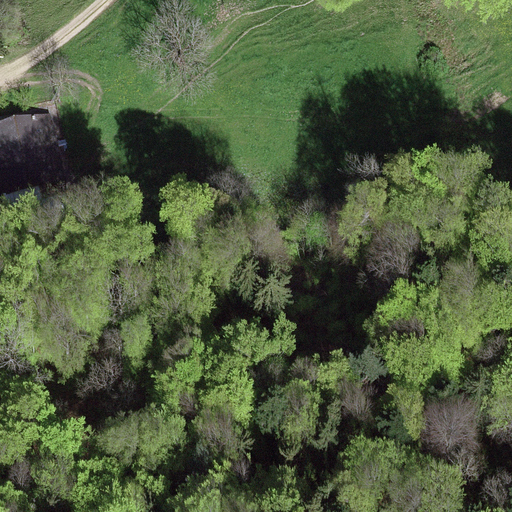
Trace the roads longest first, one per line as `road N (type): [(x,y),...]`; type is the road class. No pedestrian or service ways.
road 1 (track): [(0,432),(286,377)]
road 2 (track): [(104,0),(55,42),(0,68)]
